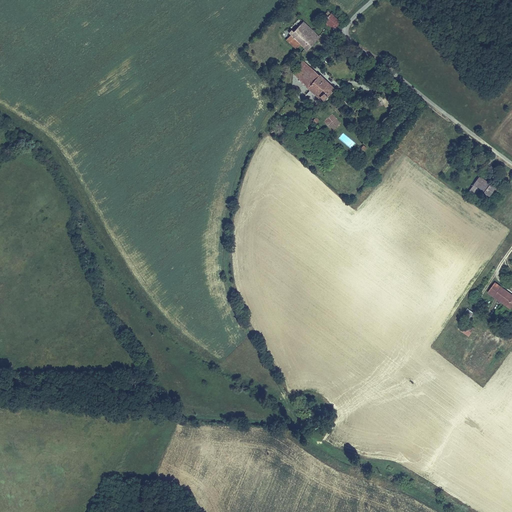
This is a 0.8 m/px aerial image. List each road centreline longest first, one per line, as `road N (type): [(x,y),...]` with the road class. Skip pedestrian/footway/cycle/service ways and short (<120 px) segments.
road 1 (track): [(0,393),(281,422)]
road 2 (unclassified): [(367,0),(351,20),(357,49),(511,161)]
